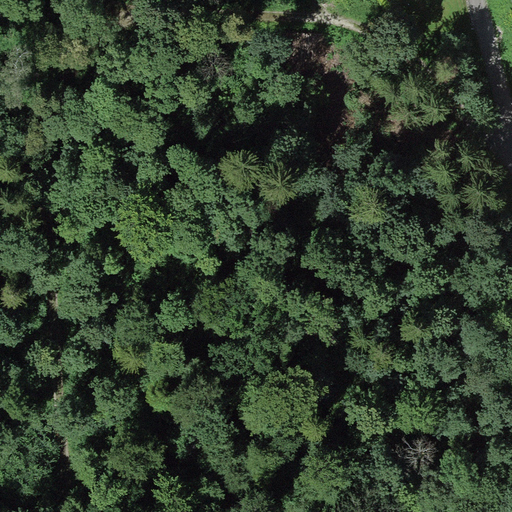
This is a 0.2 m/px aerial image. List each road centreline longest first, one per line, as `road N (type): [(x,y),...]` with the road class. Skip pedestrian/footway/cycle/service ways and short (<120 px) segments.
road 1 (track): [(121,19),(69,77),(46,140),(71,511)]
road 2 (track): [(511,147),(494,143),(398,42),(353,19),(121,19),(84,0)]
road 3 (track): [(511,141),(479,0)]
